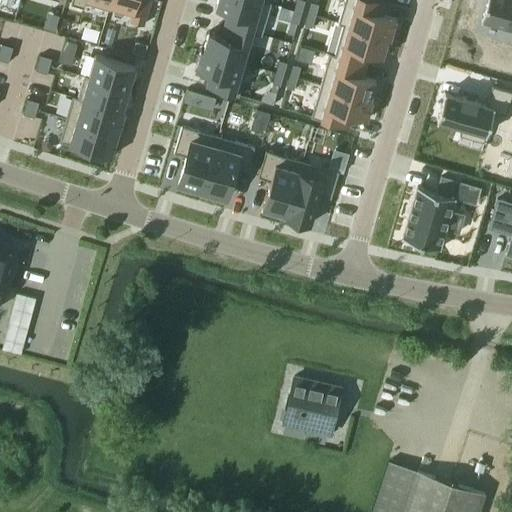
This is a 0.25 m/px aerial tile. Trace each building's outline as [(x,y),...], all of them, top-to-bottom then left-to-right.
[(72,0),(71,4),(84,8),(86,3),(109,10),(111,0),(72,0)] [(111,0),(109,10),(110,10),(111,5),(134,12),(131,21),(144,25),(151,0),(111,0)] [(218,0),(216,8),(221,10),(225,11),(226,11),(228,12),(226,18),(225,23),(262,34),(263,31),(271,3),(260,0),(218,0)] [(303,0),(297,0),(295,10),(302,12),(305,1),(303,0)] [(345,0),(344,3),(339,23),(391,38),(397,18),(382,14),(386,2),(379,0),(345,0)] [(511,0),(487,0),(482,21),(511,29),(511,0)] [(312,2),(308,14),(316,16),(319,5),(312,2)] [(295,10),(291,21),(299,24),(302,12),(295,10)] [(308,14),(305,25),(312,28),(316,16),(308,14)] [(202,49),(201,50),(248,64),(249,63),(244,62),(252,33),(262,35),(262,34),(225,23),(223,29),(222,35),(209,31),(206,42),(204,50),(202,49)] [(330,53),(330,54),(367,65),(371,53),(383,57),(388,38),(391,39),(391,38),(339,23),(338,24),(343,25),(335,54),(330,53)] [(2,44),(0,49),(0,51),(11,55),(13,47),(2,44)] [(196,68),(196,70),(210,74),(206,87),(213,89),(224,92),(239,96),(248,64),(201,50),(199,59),(196,68)] [(0,51),(0,60),(9,63),(11,55),(0,51)] [(330,54),(321,85),(373,101),(373,99),(371,99),(376,80),(364,76),(367,65),(330,54)] [(41,55),(38,63),(50,66),(52,59),(41,55)] [(84,75),(84,76),(129,89),(136,66),(95,55),(89,77),(84,75)] [(280,61),(276,72),(284,74),(287,63),(280,61)] [(38,63),(36,71),(48,74),(50,66),(38,63)] [(293,65),(290,76),(298,78),(301,67),(293,65)] [(276,72),(273,84),(281,86),(284,74),(276,72)] [(73,96),(125,112),(125,111),(123,110),(129,89),(84,76),(78,97),(73,96)] [(290,76),(287,88),(294,90),(298,78),(290,76)] [(321,85),(311,117),(349,128),(352,116),(367,120),(368,115),(373,101),(321,85)] [(445,93),(437,120),(463,127),(460,136),(484,142),(493,111),(506,115),(511,95),(511,91),(493,86),(487,105),(477,102),(478,100),(463,96),(462,98),(445,93)] [(73,96),(67,118),(119,133),(125,112),(73,96)] [(28,99),(26,106),(37,109),(39,102),(28,99)] [(26,106),(23,114),(35,118),(37,109),(26,106)] [(61,136),(60,141),(73,145),(73,148),(89,153),(90,150),(112,157),(119,133),(67,118),(61,136)] [(182,126),(174,153),(186,156),(178,184),(203,191),(219,136),(182,126)] [(219,136),(203,191),(206,192),(205,195),(220,200),(221,196),(227,198),(235,170),(247,174),(255,147),(219,136)] [(266,150),(258,177),(271,181),(263,208),(267,210),(267,213),(282,217),(283,214),(286,215),(285,217),(286,218),(303,161),(266,150)] [(303,161),(286,218),(310,225),(319,195),(331,198),(339,171),(303,161)] [(418,186),(403,238),(440,249),(446,228),(459,232),(464,214),(451,211),(455,197),(465,200),(469,185),(463,183),(442,177),(437,192),(418,186)] [(511,203),(498,199),(489,227),(493,228),(508,233),(508,232),(511,233),(507,251),(511,252),(511,203)] [(0,297),(3,284),(9,265),(12,251),(0,248),(0,297)] [(24,344),(36,298),(17,293),(5,339),(24,344)] [(341,387),(295,376),(284,423),(330,434),(341,387)] [(479,511),(485,493),(450,481),(389,461),(372,511),(479,511)]
